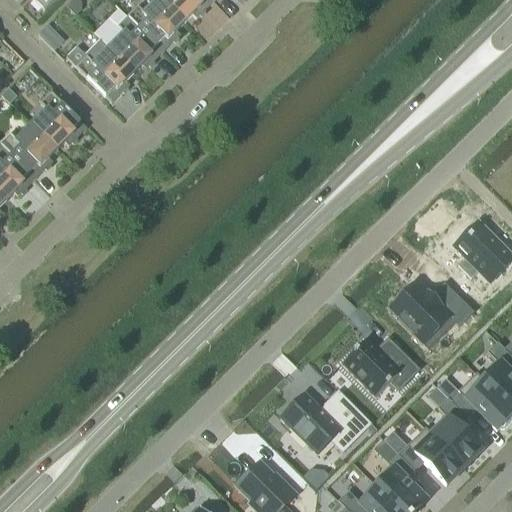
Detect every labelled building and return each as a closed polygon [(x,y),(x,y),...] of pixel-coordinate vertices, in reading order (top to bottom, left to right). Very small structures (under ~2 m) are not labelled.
[(29,0),(44,14),(57,0),(63,0),(64,0),(63,0),(29,0)] [(74,0),(73,0),(65,8),(64,10),(75,20),(80,14),(80,6),(74,0)] [(175,34),(183,26),(157,0),(155,0),(142,14),(136,9),(126,19),(162,55),(179,38),(175,34)] [(195,22),(213,4),(208,0),(157,0),(183,26),(191,18),(195,22)] [(145,72),(162,55),(126,19),(116,29),(121,34),(106,50),(133,76),(141,68),(145,72)] [(64,44),(47,27),(45,29),(37,37),(54,53),(64,44)] [(133,76),(106,50),(99,43),(84,58),(76,50),(65,60),(110,106),(129,88),(125,84),(133,76)] [(15,99),(7,91),(0,97),(8,106),(15,99)] [(29,126),(55,153),(64,145),(68,149),(86,131),(50,95),(39,106),(44,111),(29,126)] [(47,161),(55,153),(29,126),(14,142),(8,136),(0,144),(0,148),(34,182),(51,165),(47,161)] [(17,200),(34,182),(0,148),(0,198),(5,204),(13,196),(17,200)] [(511,260),(476,227),(453,250),(465,261),(458,268),(472,281),(478,274),(490,285),(511,261),(511,260)] [(415,285),(387,313),(427,353),(454,326),(457,329),(471,316),(442,287),(433,296),(437,300),(434,303),(415,285)] [(366,341),(339,367),(374,401),(388,386),(397,394),(419,373),(387,340),(376,351),(366,341)] [(511,344),(503,352),(511,361),(511,344)] [(479,380),(478,380),(511,414),(511,378),(511,377),(511,361),(503,352),(497,346),(487,356),(495,364),(479,380)] [(459,397),(450,405),(467,422),(476,413),(496,434),(499,431),(503,432),(511,424),(511,419),(511,417),(511,414),(478,380),(479,380),(476,376),(457,395),(459,397)] [(304,397),(279,422),(316,458),(330,443),(342,455),(370,426),(337,393),(336,395),(338,397),(321,414),(304,397)] [(428,434),(427,435),(463,471),(480,453),(458,431),(467,422),(450,405),(447,402),(437,412),(444,419),(428,434)] [(424,431),(397,458),(414,475),(423,466),(445,489),(463,471),(427,435),(428,434),(424,431)] [(388,469),(371,487),(374,490),(375,489),(397,511),(418,511),(425,504),(405,484),(414,475),(397,458),(387,468),(388,469)] [(249,506),(254,511),(286,511),(284,509),(294,498),(282,485),(279,488),(271,481),(272,480),(258,466),(236,489),(251,504),(249,506)] [(347,494),(337,504),(344,511),(397,511),(375,489),(374,490),(359,506),(347,494)]
